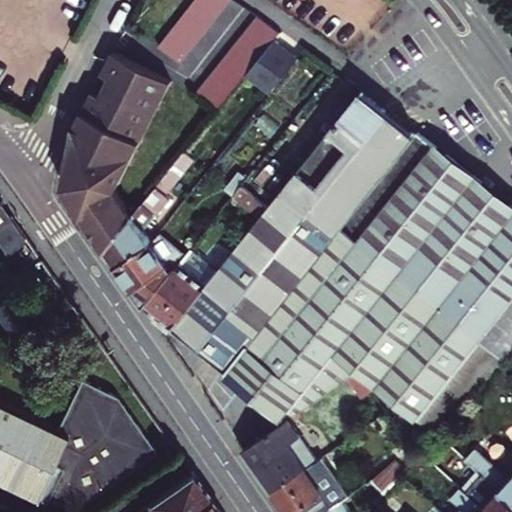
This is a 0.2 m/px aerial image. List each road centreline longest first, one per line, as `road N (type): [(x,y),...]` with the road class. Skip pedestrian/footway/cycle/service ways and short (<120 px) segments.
road 1 (residential): [(24,181),(255,511)]
road 2 (residential): [(24,181),(117,0)]
road 3 (tertiary): [(418,0),(511,126)]
